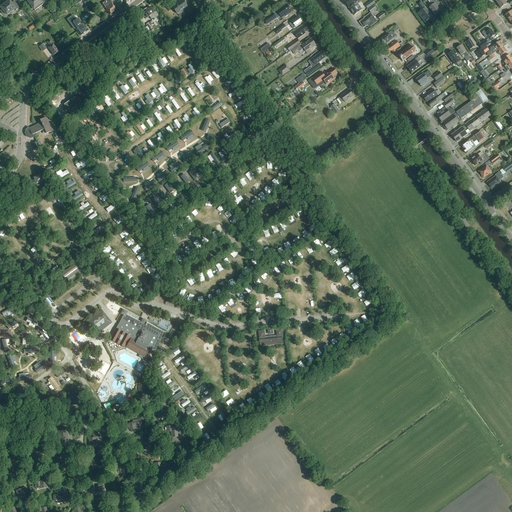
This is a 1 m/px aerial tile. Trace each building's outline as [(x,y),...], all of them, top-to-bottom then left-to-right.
[(29,0),(28,2),(34,11),(46,2),(44,0),(29,0)] [(104,0),(105,2),(102,4),(110,15),(116,10),(109,1),(110,0),(104,0)] [(187,1),(184,3),(181,0),(180,0),(172,7),(177,14),(186,7),(191,14),(195,11),(187,1)] [(346,0),(344,2),(349,8),(359,0),(346,0)] [(368,9),(375,4),(372,0),(365,6),(368,9)] [(437,14),(438,14),(439,13),(439,12),(439,11),(440,11),(437,7),(439,5),(435,0),(427,0),(432,6),(429,8),(435,15),(435,14),(437,14)] [(439,0),(441,1),(440,2),(445,9),(450,5),(445,0),(439,0)] [(504,0),(501,0),(497,3),(501,8),(507,4),(504,0)] [(8,2),(8,1),(5,3),(6,4),(1,7),(2,10),(0,11),(0,12),(2,15),(5,13),(6,15),(14,9),(16,10),(19,8),(14,1),(11,4),(9,1),(8,2)] [(354,15),(360,11),(359,11),(362,10),(357,3),(354,5),(349,8),(354,15)] [(291,12),(287,7),(288,7),(286,4),(280,8),(281,9),(277,11),(273,13),(272,13),(263,19),(267,24),(277,17),(278,18),(280,16),(282,18),(285,16),(285,17),(288,15),(287,15),(291,12)] [(370,27),(377,22),(371,14),(377,10),(374,5),(368,10),(371,13),(364,18),(364,19),(359,22),(364,28),(368,25),(370,27)] [(143,11),(147,18),(149,17),(151,20),(153,19),(153,20),(158,16),(155,12),(154,13),(150,7),(146,9),(145,9),(143,10),(143,11)] [(425,23),(430,18),(427,15),(429,13),(425,8),(418,13),(425,23)] [(380,21),(386,16),(383,12),(377,17),(380,21)] [(295,27),(302,22),(298,17),(292,22),(289,23),(291,26),(293,24),(295,27)] [(81,23),(78,18),(76,19),(75,19),(69,23),(74,30),(75,29),(80,36),(88,30),(82,23),(81,23)] [(277,35),(282,31),(281,31),(286,27),(284,25),(275,31),(277,35)] [(304,27),(303,25),(294,32),(296,35),(296,36),(298,39),(306,34),(304,32),(308,30),(305,26),(304,27)] [(486,40),(478,45),(481,49),(489,44),(488,43),(489,42),(494,39),(492,37),(495,35),(491,29),(488,31),(486,29),(482,32),(482,33),(485,38),(486,37),(488,40),(486,41),(486,40)] [(396,37),(392,31),(388,33),(378,41),(382,46),(390,40),(391,41),(396,37)] [(281,44),(285,41),(284,39),(273,46),(276,49),(281,45),(281,44)] [(304,49),(306,52),(316,45),(311,39),(302,46),(300,44),(291,50),(295,55),(304,49)] [(477,49),(475,47),(470,39),(466,42),(470,50),(471,49),(473,52),(477,49)] [(53,55),(58,52),(50,40),(47,43),(49,46),(47,48),(53,55)] [(300,43),(298,40),(287,48),(289,51),(300,43)] [(390,46),(386,49),(388,53),(393,50),(394,51),(398,47),(400,46),(396,40),(394,42),(389,45),(390,46)] [(496,51),(503,47),(500,41),(494,46),(495,47),(492,50),(494,53),(496,51)] [(188,52),(191,49),(187,42),(183,44),(188,52)] [(42,52),(47,49),(43,44),(38,47),(42,52)] [(471,59),(466,52),(462,45),(457,49),(461,55),(463,54),(465,57),(464,58),(467,62),(471,59)] [(403,61),(415,53),(415,52),(415,50),(415,49),(414,47),(413,47),(411,46),(410,47),(398,55),(403,61)] [(503,47),(496,51),(499,55),(500,54),(501,56),(507,52),(503,47)] [(481,58),(485,55),(481,49),(476,52),(481,58)] [(456,57),(452,51),(448,54),(454,64),(456,63),(458,65),(462,62),(458,56),(456,57)] [(307,76),(321,66),(318,63),(325,58),(321,52),(313,58),(308,62),(311,66),(304,71),(307,76)] [(506,65),(511,60),(511,58),(509,55),(503,59),(505,61),(504,61),(506,65)] [(418,68),(420,66),(418,63),(421,61),(418,57),(415,60),(415,61),(413,63),(407,68),(411,73),(418,68)] [(282,76),(290,71),(286,65),(278,71),(282,76)] [(332,77),(337,73),(333,68),(323,75),(321,72),(312,78),(313,79),(310,81),(314,87),(324,80),(326,83),(328,83),(334,79),(332,77)] [(217,70),(213,72),(217,80),(221,77),(217,70)] [(431,74),(429,71),(424,74),(416,80),(422,87),(429,82),(427,78),(431,74)] [(439,72),(433,77),(436,82),(443,77),(439,72)] [(174,76),(179,83),(183,81),(177,73),(174,76)] [(236,76),(225,81),(227,85),(238,81),(236,76)] [(135,82),(137,81),(135,77),(129,81),(134,88),(138,86),(135,82)] [(437,88),(445,82),(442,78),(434,84),(437,88)] [(489,78),(485,80),(490,86),(495,82),(493,80),(491,82),(489,78)] [(472,79),(465,83),(467,85),(469,89),(476,84),(474,81),(472,79)] [(202,92),(205,89),(199,81),(196,84),(202,92)] [(498,82),(491,87),(493,90),(501,85),(498,82)] [(163,83),(160,85),(161,88),(159,89),(162,94),(168,91),(163,83)] [(305,85),(303,83),(295,88),(298,91),(305,85)] [(125,86),(124,85),(120,87),(125,94),(131,89),(128,84),(125,86)] [(154,92),(152,94),(155,98),(157,97),(158,98),(161,96),(157,88),(153,90),(154,92)] [(240,89),(230,94),(232,97),(242,92),(240,89)] [(427,102),(437,95),(433,89),(423,96),(427,102)] [(344,102),(353,96),(349,90),(340,96),(340,97),(338,98),(341,103),(344,101),(344,102)] [(453,115),(442,123),(448,130),(458,122),(458,121),(461,119),(483,103),(483,104),(488,100),(480,90),(474,95),(476,98),(456,113),(457,114),(455,115),(455,114),(454,115),(453,115)] [(183,91),(180,93),(186,102),(189,101),(183,91)] [(448,95),(445,92),(429,104),(431,108),(432,107),(432,108),(438,104),(437,103),(438,103),(442,99),(445,102),(446,102),(453,97),(450,94),(448,95)] [(144,96),(149,104),(154,102),(149,94),(144,96)] [(175,98),(172,100),(178,110),(181,108),(175,98)] [(72,118),(81,112),(72,99),(64,105),(72,118)] [(137,105),(140,110),(146,106),(141,99),(138,101),(139,103),(137,105)] [(450,109),(448,107),(454,102),(452,99),(444,105),(445,107),(442,110),(443,111),(437,116),(442,122),(455,112),(452,108),(450,109)] [(222,100),(213,108),(215,112),(225,104),(222,100)] [(236,105),(238,108),(246,103),(244,100),(236,105)] [(171,114),(174,112),(169,104),(166,107),(171,114)] [(335,114),(339,111),(334,104),(330,107),(335,114)] [(130,107),(131,110),(129,111),(131,115),(137,112),(134,106),(130,107)] [(200,116),(203,114),(196,107),(193,110),(200,116)] [(480,123),(490,116),(493,113),(489,107),(465,125),(462,128),(451,135),(457,142),(467,135),(465,132),(468,129),(470,131),(480,123)] [(127,120),(130,118),(125,110),(122,113),(127,120)] [(158,112),(155,114),(161,122),(164,120),(158,112)] [(253,112),(244,117),(245,121),(255,116),(253,112)] [(212,115),(207,118),(210,124),(215,121),(212,115)] [(45,118),(43,118),(42,118),(41,119),(41,120),(40,121),(41,123),(29,129),(27,131),(27,130),(26,133),(27,136),(30,137),(32,137),(36,135),(35,133),(43,130),(45,134),(46,133),(46,134),(55,129),(50,119),(47,121),(46,118),(45,118)] [(179,129),(183,127),(178,119),(174,121),(179,129)] [(223,127),(233,123),(231,119),(221,123),(223,127)] [(132,140),(137,136),(132,130),(127,134),(132,140)] [(215,133),(217,138),(223,135),(220,130),(215,133)] [(189,131),(184,134),(188,141),(193,137),(189,131)] [(251,143),(258,138),(254,131),(250,134),(250,135),(247,136),(249,138),(248,139),(251,143)] [(479,144),(484,140),(479,132),(461,146),(465,150),(464,151),(466,154),(475,147),(473,144),(477,141),(479,144)] [(118,148),(124,144),(115,133),(109,138),(118,148)] [(186,143),(181,136),(177,139),(182,145),(186,143)] [(34,151),(41,148),(38,141),(31,145),(34,151)] [(486,149),(494,143),(492,141),(484,146),(486,149)] [(143,158),(146,156),(140,146),(137,149),(143,158)] [(77,148),(72,151),(77,160),(82,157),(77,148)] [(483,154),(482,152),(478,155),(471,160),(473,163),(474,165),(475,165),(475,166),(479,162),(481,165),(490,159),(486,153),(484,154),(484,153),(483,154)] [(493,164),(500,158),(498,155),(490,160),(493,164)] [(125,160),(129,165),(133,161),(129,157),(125,160)] [(82,166),(83,168),(89,165),(86,159),(76,164),(78,168),(82,166)] [(115,165),(121,174),(125,171),(119,162),(115,165)] [(506,173),(511,168),(511,162),(502,168),(506,173)] [(492,169),(490,165),(487,167),(486,166),(479,172),(483,178),(491,172),(490,171),(492,169)] [(57,172),(61,178),(71,173),(69,169),(64,172),(62,170),(57,172)] [(85,179),(95,174),(94,170),(83,175),(85,179)] [(506,184),(511,179),(511,177),(511,176),(511,174),(510,172),(502,177),(506,184)] [(184,173),(178,176),(182,184),(188,181),(184,173)] [(36,185),(43,182),(40,174),(33,178),(36,185)] [(492,189),(500,182),(496,176),(487,182),(490,187),(492,189)] [(167,184),(173,191),(179,187),(174,179),(167,184)] [(94,190),(102,187),(100,182),(92,184),(94,190)] [(158,190),(162,198),(169,195),(165,187),(158,190)] [(83,192),(74,196),(76,200),(85,195),(83,192)] [(104,199),(105,201),(111,198),(107,192),(100,197),(102,200),(104,199)] [(150,197),(148,205),(157,207),(159,200),(150,197)] [(109,212),(117,206),(115,203),(107,209),(109,212)] [(97,212),(89,217),(91,220),(99,215),(97,212)] [(307,212),(300,216),(303,220),(309,216),(307,212)] [(312,227),(315,225),(312,219),(305,223),(309,229),(312,227)] [(97,234),(107,228),(105,224),(95,230),(97,234)] [(121,236),(124,239),(129,234),(126,231),(121,236)] [(193,241),(196,248),(201,245),(198,239),(193,241)] [(189,247),(184,250),(188,257),(193,254),(189,247)] [(116,253),(110,257),(112,261),(119,257),(116,253)] [(66,283),(68,282),(67,280),(76,273),(78,271),(78,270),(78,269),(78,268),(77,268),(77,267),(76,266),(75,266),(74,265),(71,267),(61,274),(62,276),(61,276),(61,277),(60,278),(60,279),(60,280),(60,281),(61,282),(62,283),(63,283),(64,284),(65,284),(66,283)] [(277,267),(273,270),(277,276),(282,273),(277,267)] [(139,322),(127,315),(112,341),(127,349),(128,349),(147,359),(150,355),(149,354),(150,352),(153,354),(153,355),(165,333),(140,319),(139,322)] [(7,326),(8,330),(18,324),(17,321),(7,326)] [(284,344),(282,329),(276,329),(277,336),(266,337),(265,331),(259,331),(260,347),(284,344)] [(176,355),(182,353),(179,346),(169,351),(171,356),(176,354),(176,355)] [(177,364),(186,358),(184,354),(175,360),(177,364)] [(159,373),(168,367),(166,364),(157,369),(159,373)] [(188,377),(189,380),(199,375),(197,371),(188,377)] [(63,382),(68,387),(76,379),(70,374),(63,382)] [(50,386),(53,391),(60,386),(54,377),(49,380),(53,385),(50,386)] [(205,384),(197,390),(199,393),(208,388),(205,384)] [(181,385),(173,389),(177,394),(184,390),(181,385)] [(134,401),(136,396),(130,392),(127,397),(134,401)] [(201,399),(203,403),(207,401),(208,403),(214,401),(211,394),(201,399)] [(79,405),(78,396),(71,396),(71,398),(67,398),(68,403),(72,402),(72,406),(79,405)] [(182,405),(184,408),(192,402),(190,399),(182,405)] [(210,412),(217,407),(214,403),(207,408),(210,412)] [(189,415),(198,410),(196,406),(186,411),(189,415)] [(158,419),(164,419),(163,412),(165,412),(165,410),(157,410),(157,408),(154,408),(155,415),(157,415),(158,419)] [(226,420),(229,418),(224,411),(221,413),(226,420)] [(194,422),(203,418),(201,414),(192,418),(194,422)] [(129,430),(135,429),(135,427),(141,426),(140,419),(132,420),(132,423),(128,424),(129,430)] [(181,430),(180,424),(173,425),(174,427),(171,428),(171,426),(166,427),(167,432),(170,432),(172,438),(178,437),(176,431),(181,430)] [(65,433),(64,430),(57,431),(58,438),(61,438),(62,440),(68,439),(67,432),(65,433)] [(89,445),(95,444),(95,440),(100,439),(99,434),(92,435),(93,438),(88,439),(89,445)] [(148,450),(148,443),(149,443),(149,441),(140,442),(140,446),(142,445),(142,451),(148,450)] [(34,454),(34,451),(27,452),(28,459),(31,459),(31,461),(37,460),(37,454),(34,454)] [(63,462),(62,456),(56,457),(57,463),(60,462),(61,466),(65,465),(65,462),(63,462)] [(117,472),(123,471),(122,467),(126,467),(125,461),(115,463),(117,472)] [(160,466),(160,463),(154,463),(155,471),(159,471),(160,473),(166,472),(165,466),(160,466)] [(38,488),(38,487),(40,487),(40,488),(46,488),(45,480),(39,481),(39,482),(35,482),(35,488),(38,488)] [(143,485),(144,483),(136,483),(136,484),(133,484),(133,490),(136,490),(135,493),(143,493),(143,490),(144,490),(144,485),(143,485)] [(94,486),(94,484),(91,484),(92,490),(95,489),(95,493),(101,492),(101,490),(104,490),(104,486),(101,486),(94,486)] [(18,497),(24,494),(23,494),(27,492),(25,487),(16,491),(18,497)] [(57,497),(56,495),(53,495),(54,501),(57,501),(57,503),(63,503),(62,496),(57,497)] [(124,509),(123,503),(123,499),(114,500),(114,507),(117,506),(118,509),(124,509)]
